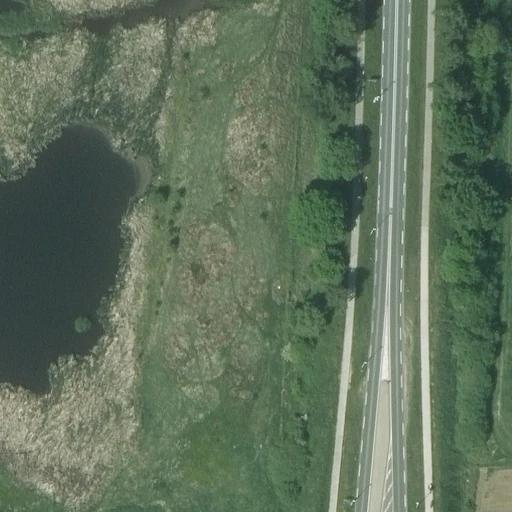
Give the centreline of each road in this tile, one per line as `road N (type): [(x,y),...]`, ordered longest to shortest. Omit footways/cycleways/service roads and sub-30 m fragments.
road 1 (primary): [(387,257),(396,0)]
road 2 (primary): [(387,257),(362,511)]
road 3 (primary): [(398,511),(387,257)]
